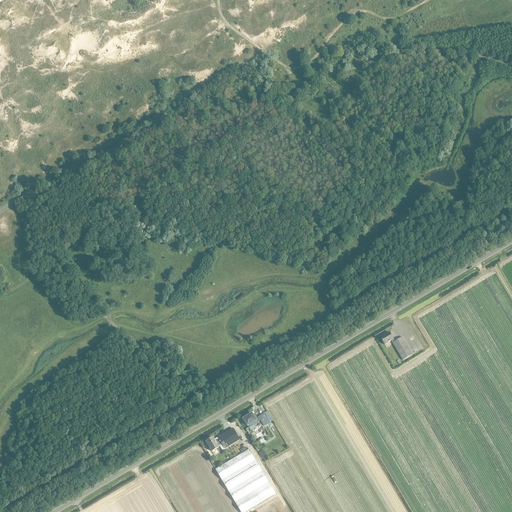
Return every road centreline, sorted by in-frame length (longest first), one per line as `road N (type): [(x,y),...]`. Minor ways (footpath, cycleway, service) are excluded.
road 1 (track): [(5,511),(511,210)]
road 2 (secondary): [(54,511),(511,240)]
road 3 (track): [(53,266),(75,238),(301,107)]
road 4 (track): [(203,423),(53,266)]
